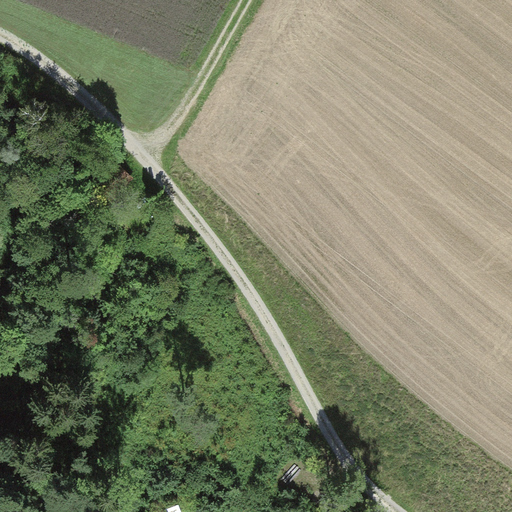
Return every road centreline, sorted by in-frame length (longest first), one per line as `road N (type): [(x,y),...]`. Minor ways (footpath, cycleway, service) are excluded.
road 1 (track): [(397,511),(353,470),(280,339),(209,235),(87,102),(0,35)]
road 2 (track): [(146,160),(247,0)]
